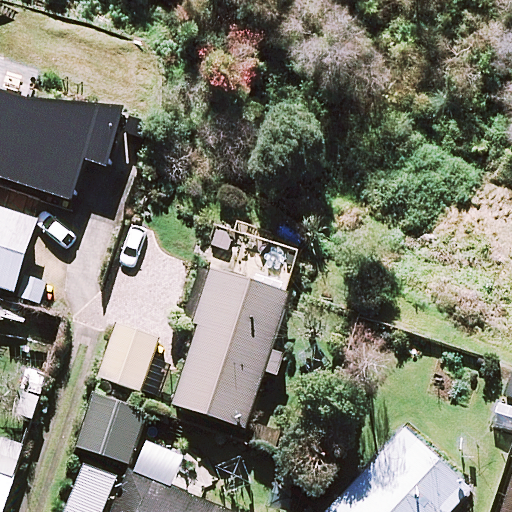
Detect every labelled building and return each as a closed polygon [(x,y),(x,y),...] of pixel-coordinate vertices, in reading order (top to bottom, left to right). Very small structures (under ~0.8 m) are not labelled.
[(0,180),(74,205),(88,164),(111,171),(125,129),(0,87),(0,180)] [(41,227),(0,214),(0,289),(19,296),(41,227)] [(291,297),(220,276),(179,410),(250,432),(291,297)] [(162,343),(121,329),(103,381),(144,395),(162,343)] [(149,416),(97,400),(81,451),(132,468),(149,416)] [(336,511),(458,511),(474,495),(407,434),(336,511)] [(106,511),(120,478),(87,464),(68,511),(106,511)] [(6,511),(17,478),(0,472),(0,511),(6,511)] [(221,511),(135,478),(121,511),(221,511)]
